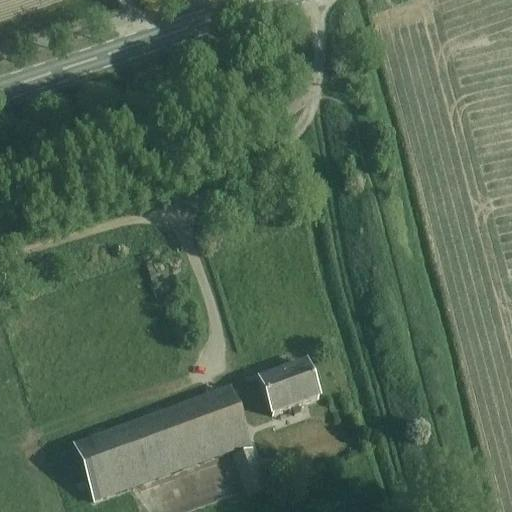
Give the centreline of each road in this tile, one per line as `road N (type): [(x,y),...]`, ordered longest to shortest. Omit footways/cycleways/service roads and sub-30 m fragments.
road 1 (unclassified): [(299,124),(401,511)]
road 2 (unclassified): [(0,233),(299,124)]
road 3 (secondary): [(0,91),(276,0)]
road 4 (unclassified): [(299,124),(327,0)]
